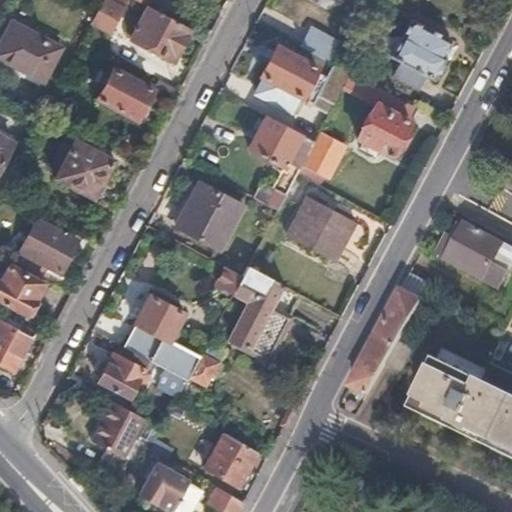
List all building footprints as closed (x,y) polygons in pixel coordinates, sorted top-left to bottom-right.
[(110,30),(125,0),(101,0),(91,20),(110,30)] [(167,58),(185,25),(146,5),(129,38),(167,58)] [(444,54),(452,39),(412,18),(392,55),(402,60),(394,76),(422,90),(429,75),(435,78),(447,56),(444,54)] [(41,78),(60,45),(12,19),(0,41),(22,54),(16,65),(41,78)] [(310,22),(298,47),(325,59),(337,34),(310,22)] [(303,97),(319,67),(279,45),(263,75),(303,97)] [(336,104),(353,72),(335,63),(318,95),(336,104)] [(155,89),(112,66),(96,97),(138,120),(155,89)] [(392,154),(418,107),(353,72),(336,104),(316,141),(303,165),(328,178),(348,142),(360,137),(392,154)] [(303,165),(316,141),(266,116),(249,148),(284,167),(285,164),(288,164),(300,171),(303,165)] [(0,162),(13,139),(0,132),(0,162)] [(114,159),(90,147),(92,141),(84,137),(81,142),(75,138),(71,145),(63,141),(54,159),(62,163),(54,179),(93,200),(96,195),(98,195),(104,184),(103,183),(114,159)] [(219,248),(242,205),(198,181),(175,224),(219,248)] [(279,209),(287,196),(261,182),(254,196),(279,209)] [(334,258),(354,218),(310,195),(289,234),(334,258)] [(59,273),(76,240),(37,219),(13,262),(44,278),(49,268),(59,273)] [(500,288),(509,272),(511,266),(511,247),(467,224),(458,239),(449,234),(438,253),(455,263),(500,288)] [(0,300),(25,314),(43,281),(9,264),(0,281),(0,300)] [(235,291),(243,276),(225,267),(218,281),(235,291)] [(270,306),(282,285),(248,267),(243,276),(235,291),(235,292),(249,300),(229,337),(267,358),(289,316),(270,306)] [(402,342),(423,303),(435,282),(413,270),(375,339),(398,351),(402,342)] [(171,337),(185,312),(150,293),(122,345),(125,346),(149,359),(188,379),(201,354),(171,337)] [(0,362),(14,370),(31,339),(2,323),(0,326),(0,362)] [(372,400),(390,366),(398,351),(375,339),(349,387),(372,400)] [(406,374),(418,351),(402,342),(398,351),(390,366),(406,374)] [(150,373),(145,370),(147,366),(145,365),(149,359),(125,346),(119,356),(113,353),(109,359),(106,358),(100,370),(102,372),(99,379),(130,396),(137,381),(144,384),(150,373)] [(211,373),(218,361),(202,351),(201,354),(188,379),(199,385),(206,372),(211,373)] [(511,395),(441,362),(419,408),(456,425),(457,427),(477,438),(479,436),(511,451),(511,395)] [(125,457),(146,417),(112,399),(91,439),(125,457)] [(161,454),(185,411),(174,404),(151,448),(161,454)] [(237,485),(256,450),(223,431),(204,466),(237,485)] [(152,498),(171,507),(179,511),(188,511),(201,490),(185,482),(186,480),(156,464),(139,493),(151,499),(152,498)] [(223,511),(236,511),(243,500),(217,486),(207,503),(223,511)]
